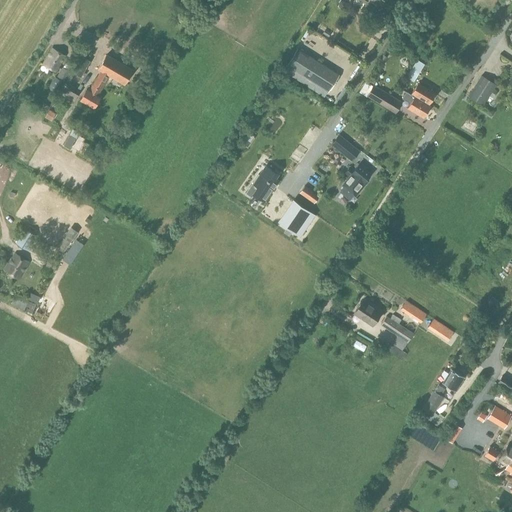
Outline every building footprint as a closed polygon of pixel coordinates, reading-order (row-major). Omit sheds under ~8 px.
[(499,19),(505,4),(499,2),(493,17),(499,19)] [(56,72),(65,56),(52,48),(43,64),(56,72)] [(338,75),(297,49),(286,66),(328,92),(338,75)] [(133,70),(121,63),(106,55),(98,68),(102,70),(89,92),(86,90),(80,100),(94,108),(100,98),(97,96),(109,75),(125,84),(133,70)] [(80,64),(73,75),(78,78),(82,70),(85,72),(88,68),(80,64)] [(54,92),(68,71),(63,68),(62,68),(56,77),(55,76),(48,88),(54,92)] [(482,104),(495,85),(481,76),(469,95),(482,104)] [(58,93),(61,94),(74,101),(79,91),(64,83),(58,93)] [(428,103),(434,94),(418,84),(412,94),(428,103)] [(389,110),(396,99),(373,86),(367,96),(389,110)] [(430,106),(414,97),(407,92),(402,99),(409,103),(406,107),(423,118),(430,106)] [(308,142),(317,132),(288,105),(283,110),(304,130),(300,135),(308,142)] [(49,111),(45,118),(51,122),(56,114),(49,111)] [(462,127),(472,133),(477,125),(464,118),(460,124),(463,126),(462,127)] [(70,135),(64,146),(69,149),(71,147),(84,155),(89,146),(83,142),(85,139),(72,131),(70,135)] [(339,134),(331,144),(348,157),(355,148),(339,134)] [(458,141),(456,145),(463,149),(465,145),(458,141)] [(246,161),(241,167),(254,177),(258,170),(246,161)] [(372,172),(360,162),(354,170),(350,167),(345,172),(350,176),(343,184),(355,195),(363,186),(362,184),(364,181),(367,180),(369,178),(369,176),(372,172)] [(322,163),(319,168),(325,172),(328,167),(322,163)] [(258,175),(252,183),(258,187),(254,192),(264,199),(278,179),(274,177),(277,173),(266,166),(260,176),(258,175)] [(230,192),(265,213),(271,204),(236,182),(230,192)] [(314,203),(318,196),(306,187),(301,193),(314,203)] [(279,222),(300,236),(314,215),(294,201),(279,222)] [(71,227),(57,247),(64,251),(77,232),(71,227)] [(27,250),(36,236),(25,229),(16,243),(27,250)] [(19,279),(29,263),(15,254),(5,270),(19,279)] [(388,266),(377,282),(404,301),(415,284),(388,266)] [(435,290),(422,312),(429,317),(443,295),(435,290)] [(36,303),(16,295),(12,304),(32,313),(36,303)] [(373,325),(381,312),(363,300),(354,313),(373,325)] [(418,322),(423,313),(402,300),(397,309),(418,322)] [(447,341),(453,333),(433,319),(428,327),(447,341)] [(409,330),(393,354),(401,360),(417,335),(409,330)] [(451,369),(443,383),(455,391),(464,376),(451,369)] [(509,389),(511,385),(511,382),(502,376),(498,382),(509,389)] [(443,398),(434,392),(422,410),(432,416),(443,398)] [(503,428),(511,416),(495,407),(488,419),(503,428)] [(511,444),(510,443),(499,460),(508,466),(506,470),(511,473),(510,475),(511,476),(511,444)] [(485,454),(484,455),(493,460),(498,451),(489,446),(485,454)]
